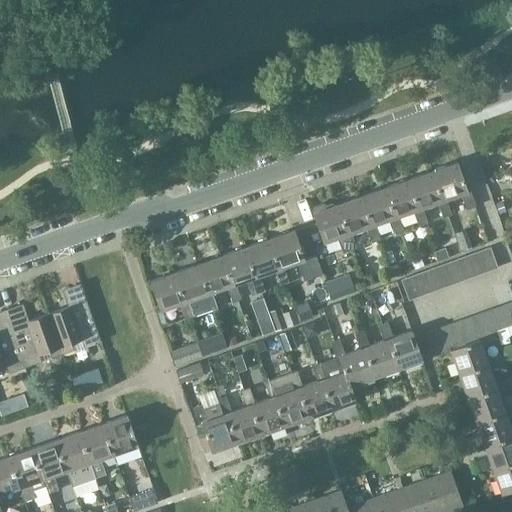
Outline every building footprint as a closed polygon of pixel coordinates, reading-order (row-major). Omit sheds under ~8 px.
[(456,163),(432,171),(442,200),(445,199),(460,194),(466,209),(475,206),(469,189),(466,190),(456,163)] [(432,171),(408,179),(419,209),(422,208),(436,202),(442,217),(448,215),(451,214),(445,199),(442,200),(432,171)] [(408,179),(384,188),(395,217),(398,216),(413,211),(419,226),(424,224),(427,223),(422,208),(419,209),(408,179)] [(384,188),(360,196),(371,225),(374,224),(389,219),(395,234),(400,233),(403,231),(398,216),(395,217),(384,188)] [(360,196),(336,205),(347,235),(350,234),(366,228),(371,242),(376,241),(380,239),(374,224),(371,225),(360,196)] [(502,202),(496,204),(499,213),(506,211),(502,202)] [(316,223),(304,227),(315,255),(326,251),(323,242),(337,237),(340,245),(343,244),(345,251),(352,249),(355,248),(350,234),(347,235),(336,205),(326,208),(325,205),(322,204),(314,207),(312,209),(314,213),(312,213),(316,223)] [(293,231),(269,239),(280,268),(283,267),(298,262),(301,270),(304,279),(321,273),(318,264),(315,255),(304,227),(293,231)] [(466,230),(454,234),(460,250),(471,246),(466,230)] [(269,239),(246,247),(256,277),(259,276),(274,271),(279,286),(288,283),(283,267),(280,268),(269,239)] [(246,247),(222,256),(232,286),(235,284),(250,279),(256,294),(261,292),(264,292),(259,276),(256,277),(246,247)] [(478,252),(486,271),(497,267),(490,247),(478,252)] [(437,261),(448,257),(445,248),(434,252),(437,261)] [(474,276),(486,271),(478,252),(467,255),(474,276)] [(463,280),(474,276),(467,255),(456,260),(463,280)] [(222,256),(198,264),(208,294),(211,293),(226,288),(232,303),(238,301),(241,299),(235,284),(232,286),(222,256)] [(421,258),(412,262),(414,269),(424,266),(421,258)] [(452,284),(463,280),(456,260),(444,264),(452,284)] [(198,264),(174,272),(185,302),(188,301),(193,316),(217,308),(211,293),(208,294),(198,264)] [(441,288),(452,284),(444,264),(434,267),(441,288)] [(397,265),(387,268),(391,278),(401,274),(397,265)] [(430,292),(441,288),(434,267),(423,271),(430,292)] [(419,296),(430,292),(423,271),(411,276),(419,296)] [(174,272),(149,281),(160,311),(179,304),(185,319),(193,316),(188,301),(185,302),(174,272)] [(324,282),(331,299),(353,291),(346,274),(324,282)] [(408,300),(419,296),(411,276),(400,280),(408,300)] [(48,313),(63,354),(73,351),(71,343),(80,340),(82,347),(100,341),(80,284),(63,290),(69,306),(48,313)] [(263,298),(251,302),(263,334),(275,330),(269,313),(263,298)] [(343,301),(334,305),(337,313),(347,310),(343,301)] [(308,303),(296,307),(301,322),(313,318),(313,317),(310,309),(308,303)] [(63,354),(48,313),(27,321),(22,305),(5,311),(25,367),(41,362),(38,355),(48,351),(51,359),(63,354)] [(504,305),(492,309),(500,330),(507,327),(508,327),(511,326),(504,305)] [(280,309),(269,313),(275,330),(286,326),(280,309)] [(492,309),(481,313),(488,334),(494,332),(500,330),(492,309)] [(294,310),(282,314),(287,327),(299,322),(294,310)] [(8,373),(25,367),(5,311),(0,312),(0,367),(6,366),(8,373)] [(481,313),(470,317),(477,338),(478,338),(488,334),(481,313)] [(470,317),(459,321),(466,342),(477,338),(470,317)] [(459,321),(447,325),(455,346),(466,342),(459,321)] [(314,322),(302,326),(306,338),(318,334),(314,322)] [(386,339),(397,369),(421,360),(411,331),(392,337),(386,323),(378,326),(383,340),(386,339)] [(447,325),(436,329),(445,351),(449,350),(449,348),(455,346),(447,325)] [(436,329),(425,333),(434,356),(445,351),(436,329)] [(288,331),(278,334),(284,349),(294,346),(288,331)] [(373,377),(397,369),(386,339),(383,340),(368,345),(363,331),(354,334),(359,348),(362,347),(373,377)] [(479,339),(478,340),(449,350),(458,374),(487,364),(486,360),(481,346),(496,340),(494,332),(488,334),(478,338),(479,339)] [(221,334),(195,343),(200,356),(226,347),(221,334)] [(234,336),(226,338),(228,346),(237,343),(234,336)] [(349,386),(373,377),(362,347),(359,348),(344,354),(338,339),(330,342),(335,358),(339,357),(344,372),(349,386)] [(261,340),(254,343),(258,352),(265,350),(261,340)] [(172,365),(173,365),(200,356),(195,343),(168,352),(172,365)] [(239,353),(233,356),(236,364),(242,362),(239,353)] [(487,364),(458,374),(467,398),(496,387),(495,384),(489,369),(505,364),(502,355),(486,360),(487,364)] [(339,357),(335,358),(321,363),(320,363),(312,365),(317,381),(320,380),(331,409),(355,401),(349,386),(344,372),(339,357)] [(180,383),(203,375),(203,374),(211,372),(207,359),(199,362),(199,363),(175,371),(180,383)] [(97,368),(71,378),(76,390),(101,381),(97,368)] [(307,418),(331,409),(320,380),(317,381),(302,386),(297,371),(288,374),(294,389),(296,388),(307,418)] [(283,426),(307,418),(296,388),(294,389),(288,374),(273,380),(264,383),(270,398),(272,397),(283,426)] [(496,387),(467,398),(475,421),(504,411),(503,408),(498,394),(511,388),(511,384),(511,381),(510,379),(495,384),(496,387)] [(70,380),(59,384),(63,395),(74,391),(70,380)] [(222,385),(217,387),(220,395),(225,393),(222,385)] [(48,388),(37,392),(41,403),(52,399),(48,388)] [(259,434),(283,426),(272,397),(270,398),(255,403),(249,388),(241,391),(246,406),(248,405),(259,434)] [(235,443),(259,434),(248,405),(246,406),(231,411),(225,397),(217,399),(219,403),(223,414),(225,414),(235,443)] [(0,408),(3,415),(10,413),(5,400),(0,401),(0,408)] [(211,451),(235,443),(225,414),(223,414),(219,403),(203,409),(201,405),(193,408),(198,423),(201,422),(206,436),(199,439),(203,450),(210,448),(211,451)] [(504,411),(475,421),(484,445),(511,435),(511,432),(506,417),(511,414),(511,404),(503,408),(504,411)] [(128,417),(104,425),(115,456),(139,448),(128,417)] [(104,425),(80,434),(91,464),(95,477),(106,473),(102,461),(115,456),(104,425)] [(511,432),(511,435),(484,445),(492,469),(511,461),(511,431),(511,432)] [(80,434),(57,442),(67,473),(72,487),(96,478),(95,477),(91,464),(80,434)] [(57,442),(33,450),(48,493),(58,490),(54,477),(67,473),(57,442)] [(33,450),(9,458),(24,501),(34,498),(35,501),(48,497),(47,494),(48,493),(33,450)] [(9,458),(0,461),(0,495),(6,494),(7,499),(20,495),(23,502),(24,501),(9,458)] [(511,461),(492,469),(501,493),(511,489),(511,461)] [(424,480),(435,511),(445,511),(462,506),(450,471),(424,480)] [(406,511),(435,511),(424,480),(399,489),(406,511)] [(378,511),(406,511),(399,489),(373,499),(378,511)] [(139,495),(129,498),(134,511),(135,511),(143,509),(158,505),(157,502),(153,490),(139,495)] [(314,500),(318,511),(347,511),(344,504),(340,493),(340,491),(314,500)] [(346,491),(340,493),(344,504),(350,502),(346,491)] [(348,511),(378,511),(373,499),(347,508),(348,511)] [(289,511),(318,511),(314,500),(288,509),(289,511)]
